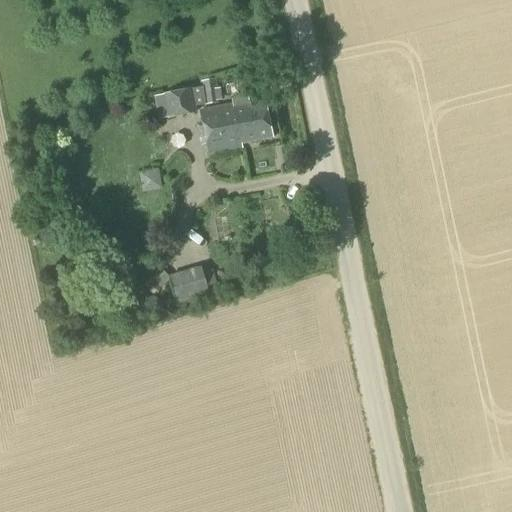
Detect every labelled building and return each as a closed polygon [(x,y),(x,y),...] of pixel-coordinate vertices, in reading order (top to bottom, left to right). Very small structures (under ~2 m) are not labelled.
[(205,105),(218,104),(217,87),(203,89),(205,105)] [(191,89),(164,95),(169,120),(197,114),(191,89)] [(270,139),(264,104),(232,110),(232,106),(199,112),(207,155),(239,149),(238,145),(270,139)] [(140,194),(161,190),(158,170),(137,173),(140,194)] [(259,261),(279,257),(276,240),(255,244),(259,261)] [(202,273),(200,267),(167,277),(175,306),(205,297),(203,288),(216,284),(213,270),(202,273)]
